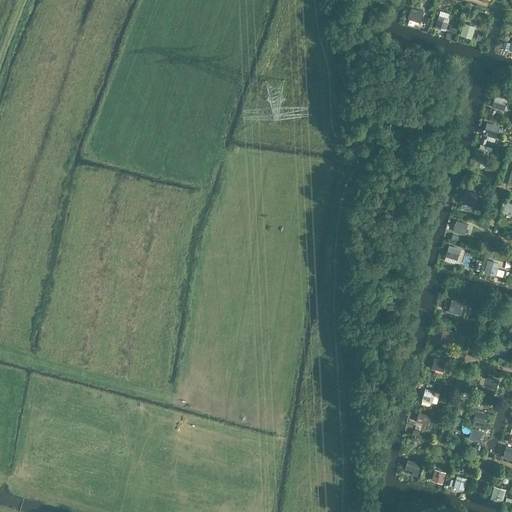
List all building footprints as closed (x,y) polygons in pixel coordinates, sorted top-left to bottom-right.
[(417,0),(409,0),(405,13),(418,18),(423,2),(417,0)] [(446,31),(450,17),(439,14),(435,27),(446,31)] [(461,15),(455,33),(474,38),(479,21),(461,15)] [(506,97),(493,93),(490,104),(503,107),(506,97)] [(483,135),(496,139),(501,125),(488,121),(483,135)] [(488,148),(476,144),(473,154),(486,158),(488,148)] [(479,185),(465,180),(461,192),(475,197),(479,185)] [(511,213),(511,201),(506,200),(503,212),(511,213)] [(456,224),(451,223),(450,229),(466,233),(469,222),(457,219),(456,224)] [(458,246),(446,242),(443,253),(456,256),(458,246)] [(497,258),(485,255),(482,265),(495,269),(497,258)] [(496,274),(507,278),(509,271),(498,268),(496,274)] [(458,297),(445,294),(442,304),(455,308),(458,297)] [(440,340),(452,344),(456,331),(444,328),(440,340)] [(503,337),(491,334),(488,345),(501,348),(503,337)] [(440,358),(427,355),(424,365),(437,369),(440,358)] [(488,374),(485,387),(497,390),(500,378),(488,374)] [(422,399),(433,402),(436,389),(426,386),(422,399)] [(486,409),(470,406),(467,418),(484,422),(486,409)] [(417,420),(429,424),(432,414),(419,410),(417,420)] [(473,427),(470,437),(482,440),(484,430),(473,427)] [(511,441),(502,439),(498,451),(511,455),(511,441)] [(415,454),(402,451),(400,461),(412,465),(415,454)] [(473,473),(456,467),(450,482),(467,488),(473,473)] [(432,480),(444,482),(447,470),(435,468),(432,480)] [(503,501),(507,488),(494,484),(491,497),(503,501)]
